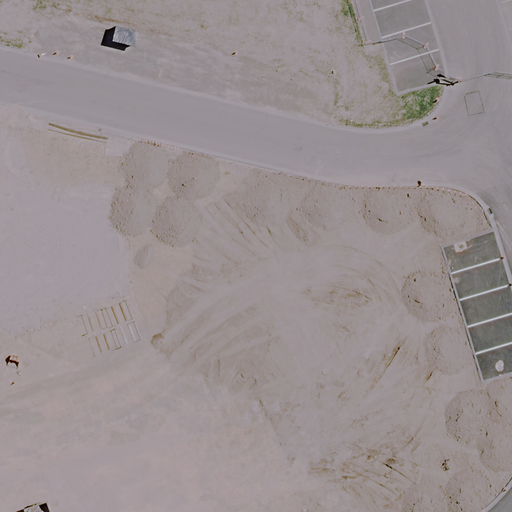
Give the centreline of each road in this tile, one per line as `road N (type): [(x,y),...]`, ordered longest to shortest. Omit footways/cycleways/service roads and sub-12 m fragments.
road 1 (residential): [(503,138),(428,158),(361,161),(0,77)]
road 2 (residential): [(503,138),(459,0)]
